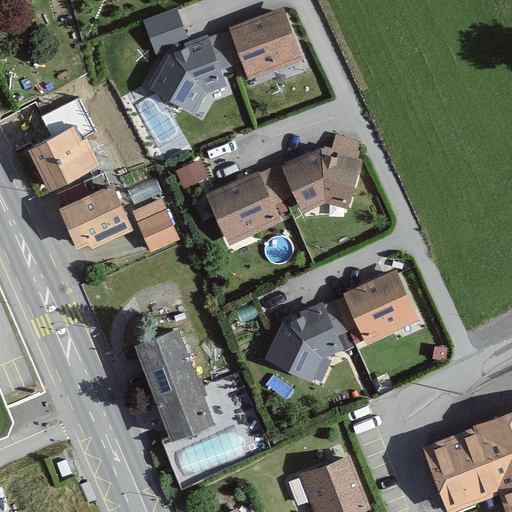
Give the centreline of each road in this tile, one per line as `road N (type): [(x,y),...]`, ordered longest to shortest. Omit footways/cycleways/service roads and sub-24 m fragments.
road 1 (residential): [(424,511),(399,430),(476,359),(303,0)]
road 2 (secondary): [(0,198),(97,414)]
